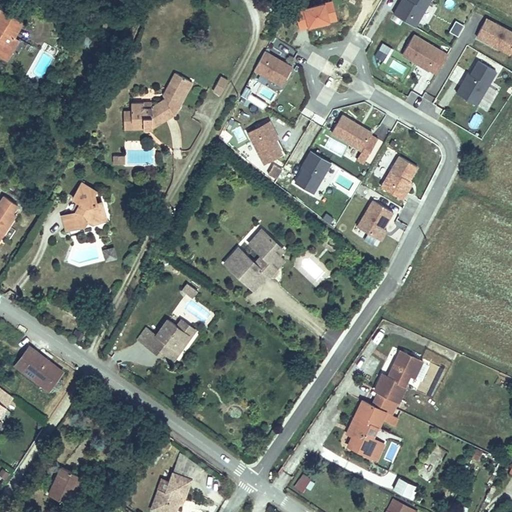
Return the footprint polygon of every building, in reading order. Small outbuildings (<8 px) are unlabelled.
[(417,27),(432,0),(408,0),(403,9),(400,7),(396,14),(417,27)] [(403,9),(408,0),(403,0),(400,7),(403,9)] [(338,21),(334,3),(297,12),(302,30),(338,21)] [(15,38),(13,35),(21,21),(0,9),(0,55),(8,61),(13,52),(11,45),(15,38)] [(511,54),(511,35),(487,22),(477,40),(511,58),(511,54)] [(458,40),(465,29),(456,24),(450,34),(458,40)] [(442,51),(416,34),(403,54),(430,70),(442,51)] [(382,42),(374,56),(385,63),(394,49),(382,42)] [(296,65),(268,50),(258,69),(285,84),(296,65)] [(477,106),(497,72),(480,61),(464,88),(461,86),(457,94),(477,106)] [(180,105),(185,97),(182,95),(190,81),(176,73),(164,95),(180,105)] [(215,97),(222,102),(229,89),(222,85),(215,97)] [(149,96),(143,101),(143,108),(153,108),(153,107),(149,96)] [(132,101),(132,110),(132,120),(143,120),(143,127),(143,129),(153,128),(173,114),(164,99),(153,107),(153,108),(143,108),(143,101),(132,101)] [(132,120),(132,110),(124,110),(124,127),(143,127),(143,120),(132,120)] [(373,132),(343,113),(332,131),(362,149),(373,132)] [(276,137),(271,126),(274,125),(270,117),(249,129),(266,161),(284,151),(276,137)] [(280,135),(274,125),(271,126),(276,137),(280,135)] [(313,191),(332,161),(312,149),(308,155),(310,157),(304,167),(296,181),(313,191)] [(304,167),(310,157),(308,155),(302,166),(304,167)] [(403,190),(417,166),(400,155),(381,186),(402,199),(406,192),(403,190)] [(277,178),(283,167),(274,162),(268,172),(277,178)] [(353,190),(359,178),(340,170),(334,182),(353,190)] [(62,216),(64,224),(78,221),(80,228),(85,226),(88,221),(94,224),(101,221),(104,217),(105,213),(102,200),(97,201),(94,193),(96,190),(82,181),(73,197),(81,202),(76,212),(62,216)] [(0,238),(14,216),(11,214),(17,205),(5,197),(0,204),(0,238)] [(381,231),(391,214),(371,202),(355,228),(375,240),(381,231)] [(78,221),(64,224),(66,232),(80,228),(78,221)] [(249,239),(253,243),(265,231),(261,227),(249,239)] [(265,231),(253,243),(263,252),(254,261),(237,245),(222,260),(251,287),(265,272),(268,275),(277,266),(271,260),(278,253),(272,248),(277,242),(265,231)] [(379,242),(384,233),(381,231),(375,240),(379,242)] [(326,236),(320,243),(333,253),(339,245),(326,236)] [(272,248),(278,253),(282,248),(277,242),(272,248)] [(114,245),(102,248),(106,260),(118,257),(114,245)] [(271,260),(277,266),(284,259),(278,253),(271,260)] [(191,292),(195,287),(186,281),(182,286),(191,292)] [(182,317),(176,325),(191,336),(197,328),(182,317)] [(154,336),(144,350),(154,357),(159,350),(166,355),(174,360),(191,336),(176,325),(166,318),(154,336)] [(136,345),(144,350),(154,336),(146,330),(136,345)] [(37,359),(41,355),(30,347),(17,364),(51,389),(61,376),(37,359)] [(159,350),(154,357),(162,362),(166,355),(159,350)] [(64,371),(41,355),(37,359),(61,376),(64,371)] [(380,375),(372,391),(397,403),(405,387),(403,386),(409,372),(415,374),(421,362),(405,355),(395,357),(385,378),(380,375)] [(0,388),(0,403),(5,408),(12,398),(0,388)] [(358,422),(348,444),(352,452),(369,460),(375,447),(368,444),(375,428),(377,430),(384,414),(361,402),(352,420),(358,422)] [(384,420),(396,425),(400,414),(388,409),(384,420)] [(391,440),(382,463),(391,466),(400,443),(391,440)] [(59,468),(46,497),(67,507),(73,494),(68,491),(75,476),(59,468)] [(301,471),(292,486),(303,492),(311,477),(301,471)] [(163,491),(153,511),(154,511),(172,511),(177,504),(179,499),(184,501),(193,481),(175,473),(166,492),(163,491)] [(410,497),(416,483),(399,475),(393,488),(410,497)] [(147,508),(153,511),(163,491),(157,487),(147,508)] [(418,511),(393,500),(389,508),(397,511),(418,511)]
